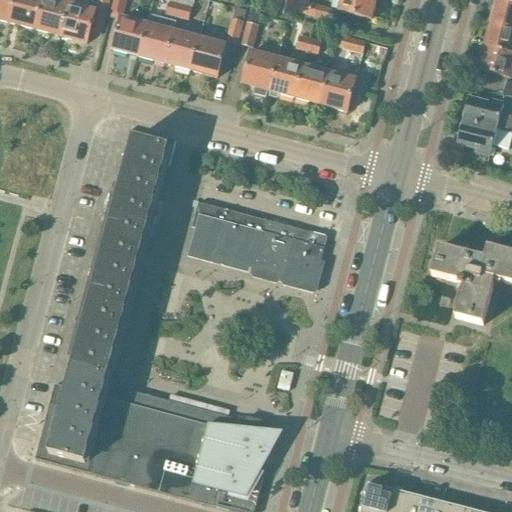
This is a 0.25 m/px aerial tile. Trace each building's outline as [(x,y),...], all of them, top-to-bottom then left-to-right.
[(0,0),(0,22),(10,25),(16,0),(0,0)] [(16,0),(10,25),(36,32),(44,0),(16,0)] [(71,6),(48,0),(44,0),(36,32),(62,38),(71,6)] [(71,0),(71,6),(62,38),(89,45),(97,13),(87,10),(89,0),(71,0)] [(108,11),(110,0),(98,0),(96,8),(108,11)] [(115,0),(112,12),(123,15),(126,0),(115,0)] [(373,22),(378,0),(342,0),(339,13),(373,22)] [(179,19),(182,6),(169,3),(166,15),(179,19)] [(511,7),(497,3),(491,25),(511,30),(511,7)] [(313,6),(307,5),(304,16),(332,23),(335,12),(313,6)] [(192,9),(182,6),(179,19),(188,22),(192,9)] [(246,13),(235,11),(226,42),(238,45),(246,13)] [(253,50),(262,17),(250,14),(241,47),(253,50)] [(140,59),(149,26),(121,18),(112,52),(140,59)] [(511,30),(491,25),(485,48),(511,55),(511,30)] [(166,66),(175,33),(149,26),(140,59),(166,66)] [(201,40),(175,33),(166,66),(192,73),(201,40)] [(308,54),(312,41),(300,37),(296,50),(308,54)] [(366,44),(344,38),(341,49),(363,56),(366,44)] [(201,40),(192,73),(218,80),(227,47),(201,40)] [(312,41),(308,54),(319,56),(322,44),(312,41)] [(511,78),(511,55),(485,48),(478,73),(511,82),(511,78)] [(243,86),(270,94),(279,60),(252,53),(243,86)] [(305,67),(279,60),(270,94),(296,101),(305,67)] [(305,67),(296,101),(322,107),(330,74),(305,67)] [(357,81),(330,74),(322,107),(348,114),(357,81)] [(471,99),(465,122),(497,131),(504,105),(489,101),(489,104),(471,99)] [(511,134),(497,131),(465,122),(458,147),(476,151),(476,154),(491,158),(493,147),(509,151),(511,140),(511,134)] [(117,399),(109,397),(112,386),(159,204),(156,203),(162,183),(168,159),(172,160),(176,144),(129,132),(125,149),(124,149),(123,155),(130,157),(126,174),(123,185),(113,182),(64,373),(60,388),(56,387),(36,461),(222,511),(255,511),(270,456),(281,436),(259,433),(262,423),(247,419),(246,423),(228,419),(230,412),(172,397),(170,403),(134,394),(134,395),(117,399)] [(220,263),(234,214),(198,205),(192,230),(195,231),(189,254),(220,263)] [(264,222),(234,214),(220,263),(252,271),(264,225),(265,222),(264,222)] [(283,280),(296,230),(265,222),(252,271),(283,280)] [(328,239),(296,230),(283,280),(319,289),(326,264),(321,263),(328,239)] [(487,261),(478,259),(440,249),(433,279),(460,286),(459,290),(464,291),(456,321),(484,328),(496,284),(511,288),(511,256),(489,251),(487,261)] [(278,390),(289,393),(294,376),(283,372),(278,390)] [(387,487),(371,482),(362,511),(389,511),(395,493),(386,490),(387,487)] [(415,511),(420,495),(404,491),(403,495),(395,493),(389,511),(415,511)] [(435,499),(420,495),(415,511),(441,511),(443,506),(434,503),(435,499)]
